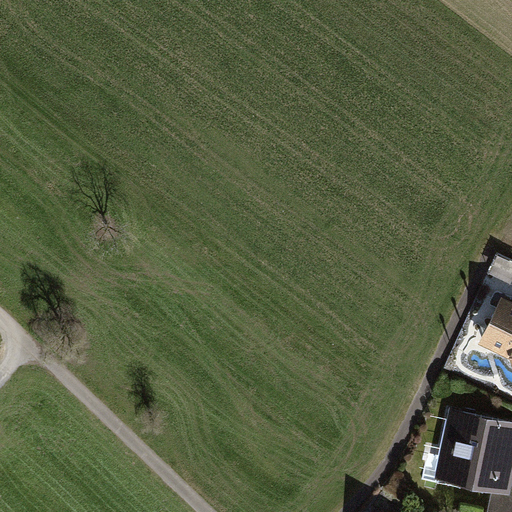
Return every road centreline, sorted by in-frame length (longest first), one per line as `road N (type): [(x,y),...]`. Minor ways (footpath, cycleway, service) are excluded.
road 1 (track): [(347,511),(396,446),(491,247)]
road 2 (track): [(0,317),(206,511)]
